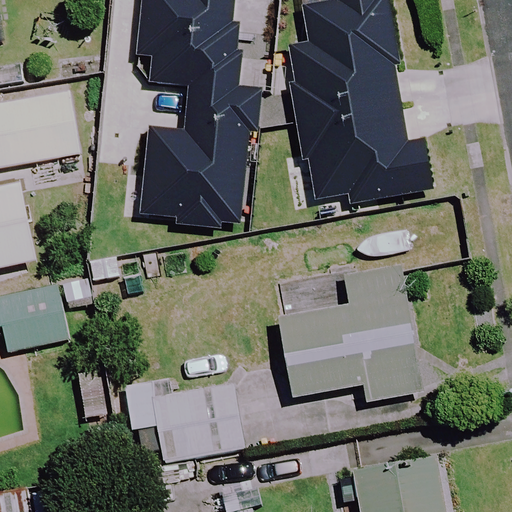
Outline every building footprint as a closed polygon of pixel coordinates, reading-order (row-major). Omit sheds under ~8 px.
[(188,108),(261,117),(257,150),(282,153),(343,160),(358,34),(301,27),(300,41),(198,29),(188,108)] [(71,95),(0,107),(0,171),(83,156),(71,95)] [(241,143),(157,161),(177,250),(260,231),(241,143)] [(0,191),(0,273),(35,267),(20,188),(0,191)] [(432,390),(405,256),(331,271),(339,310),(276,323),(293,404),(364,389),(367,403),(432,390)] [(64,322),(55,282),(0,293),(0,332),(6,331),(11,356),(82,341),(77,319),(64,322)] [(101,376),(78,378),(82,423),(105,420),(101,376)] [(160,471),(171,470),(244,459),(233,388),(175,396),(173,383),(110,393),(122,477),(128,476),(160,471)] [(363,511),(450,511),(440,458),(357,474),(363,511)] [(79,511),(77,490),(30,497),(0,501),(0,511),(79,511)]
